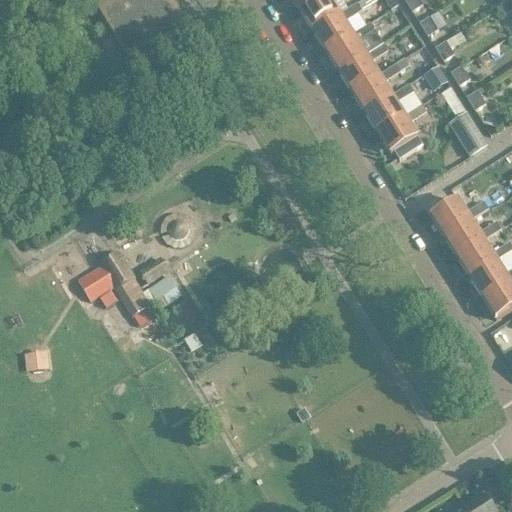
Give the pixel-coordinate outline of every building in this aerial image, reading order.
[(159,14),(151,0),(80,0),(104,43),(159,14)] [(319,0),(288,0),(297,14),(319,0)] [(319,0),(297,14),(310,34),(337,17),(329,5),(335,0),(319,0)] [(372,0),(364,0),(355,6),(359,14),(375,4),(372,0)] [(390,0),(385,0),(382,2),(389,13),(396,8),(390,0)] [(410,16),(421,10),(414,0),(404,0),(401,2),(410,16)] [(511,1),(508,4),(508,3),(499,9),(505,17),(511,12),(511,1)] [(355,6),(337,17),(310,34),(323,55),(350,38),(342,25),(359,14),(355,6)] [(435,15),(427,20),(436,33),(444,28),(435,15)] [(436,33),(427,20),(417,27),(425,40),(436,33)] [(336,75),(363,58),(380,47),(368,27),(350,38),(323,55),(336,75)] [(78,28),(67,35),(77,52),(88,44),(78,28)] [(443,45),(432,51),(441,65),(451,58),(443,45)] [(349,96),(376,79),(368,66),(385,54),(380,47),(363,58),(336,75),(349,96)] [(362,116),(389,99),(380,86),(406,70),(402,62),(376,79),(349,96),(362,116)] [(459,69),(448,76),(457,89),(467,83),(459,69)] [(435,70),(421,78),(431,94),(445,86),(435,70)] [(406,88),(389,99),(362,116),(375,136),(402,119),(393,106),(411,95),(406,88)] [(471,89),(461,96),(472,114),(483,107),(471,89)] [(448,91),(439,96),(455,121),(464,116),(448,91)] [(419,108),(402,119),(375,136),(388,157),(391,155),(397,163),(420,148),(406,127),(424,115),(419,108)] [(447,127),(468,160),(485,149),(464,116),(455,121),(454,122),(447,127)] [(441,241),(468,224),(486,212),(481,205),(463,216),(455,203),(428,220),(441,241)] [(159,227),(158,236),(160,240),(165,247),(173,250),(181,250),(187,246),(192,239),(193,232),(191,224),(186,218),(178,215),(170,216),(164,220),(159,227)] [(468,224),(441,241),(454,261),(481,244),(507,228),(502,220),(476,236),(468,224)] [(467,281),(494,264),(511,253),(507,246),(489,257),(481,244),(454,261),(467,281)] [(135,262),(138,268),(146,280),(163,269),(152,252),(135,262)] [(114,292),(131,282),(114,256),(97,266),(99,269),(75,284),(88,305),(112,290),(114,292)] [(511,270),(502,277),(494,264),(467,281),(480,302),(507,285),(511,281),(511,270)] [(167,279),(147,291),(159,310),(179,298),(167,279)] [(114,292),(124,309),(131,320),(148,309),(131,282),(114,292)] [(511,292),(507,285),(480,302),(493,322),(511,310),(511,292)] [(155,319),(148,309),(131,320),(138,330),(155,319)] [(11,365),(33,365),(32,346),(11,347),(11,365)] [(490,511),(481,498),(459,511),(490,511)]
